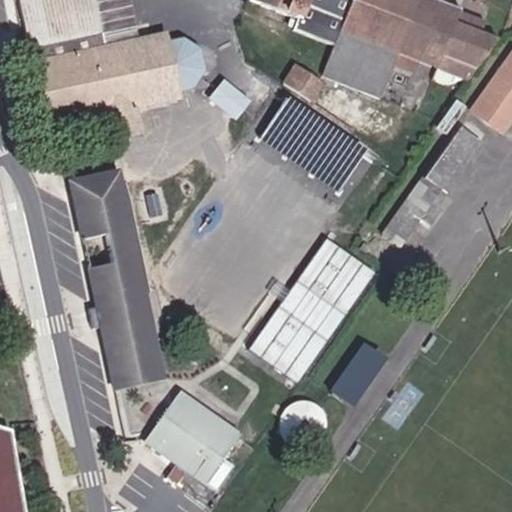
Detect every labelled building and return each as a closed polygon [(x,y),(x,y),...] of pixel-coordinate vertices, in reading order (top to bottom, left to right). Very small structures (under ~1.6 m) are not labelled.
[(19,0),(25,27),(98,11),(95,0),(19,0)] [(95,0),(98,11),(128,5),(127,0),(95,0)] [(298,21),(301,36),(314,0),(278,0),(290,4),(288,13),(298,17),(298,21)] [(420,50),(475,66),(504,28),(452,12),(441,8),(442,0),(314,0),(301,36),(330,45),(323,70),(386,90),(396,60),(415,65),(420,50)] [(104,41),(135,35),(128,5),(98,11),(104,41)] [(135,102),(149,99),(135,35),(104,41),(98,11),(25,27),(44,118),(104,106),(111,136),(127,132),(126,122),(138,119),(135,102)] [(202,71),(211,62),(207,38),(189,31),(165,38),(160,29),(135,35),(149,99),(176,93),(174,80),(196,77),(202,71)] [(511,55),(478,105),(511,130),(511,55)] [(287,88),(308,101),(321,81),(300,67),(287,88)] [(49,135),(72,130),(68,117),(47,122),(49,135)] [(430,186),(438,191),(473,141),(449,125),(415,176),(430,186)] [(114,381),(161,372),(122,175),(73,185),(114,381)] [(404,191),(420,202),(430,186),(415,176),(404,191)] [(392,242),(407,222),(420,202),(404,191),(402,190),(375,230),(392,242)] [(407,222),(419,230),(432,212),(420,202),(407,222)] [(359,247),(364,240),(355,234),(350,241),(359,247)] [(257,340),(300,372),(365,282),(323,254),(257,340)] [(327,393),(340,404),(374,356),(361,346),(327,393)] [(149,442),(206,482),(239,436),(182,396),(149,442)] [(0,511),(24,511),(10,430),(0,427),(0,511)]
